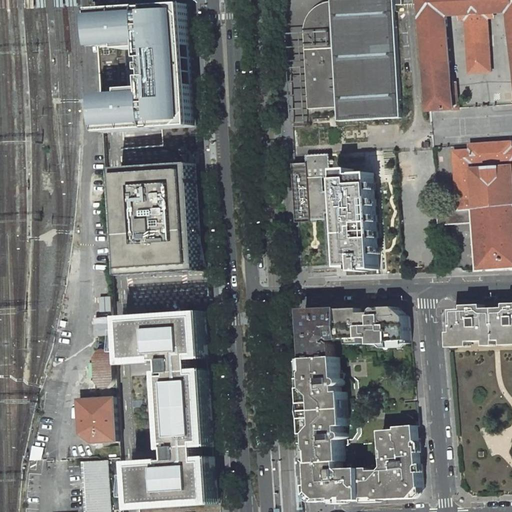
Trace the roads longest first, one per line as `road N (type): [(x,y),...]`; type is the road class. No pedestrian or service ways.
road 1 (secondary): [(212,0),(246,511)]
road 2 (secondary): [(255,292),(236,0)]
road 3 (residential): [(448,511),(426,289)]
road 4 (secondary): [(268,511),(255,292)]
road 5 (residential): [(426,289),(255,292)]
